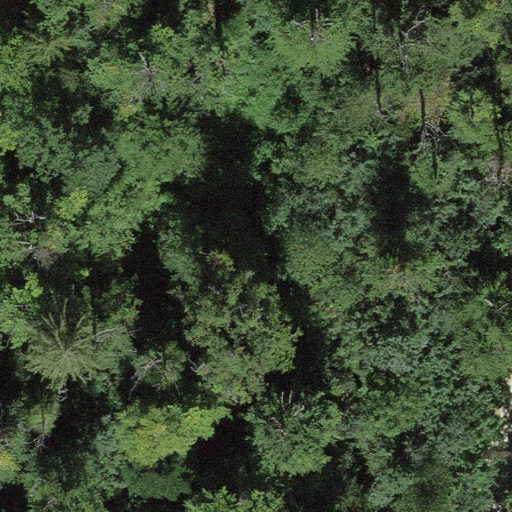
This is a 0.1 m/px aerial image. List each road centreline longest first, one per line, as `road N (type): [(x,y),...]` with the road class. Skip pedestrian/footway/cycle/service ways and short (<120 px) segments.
road 1 (track): [(361,511),(249,288),(202,215)]
road 2 (track): [(485,511),(490,460),(511,388)]
